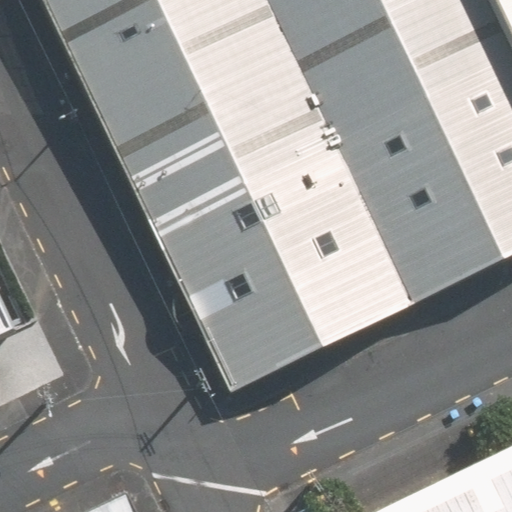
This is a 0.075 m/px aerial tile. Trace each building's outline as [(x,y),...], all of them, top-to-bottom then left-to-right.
[(422,300),(274,0),(50,0),(241,388),(422,300)] [(274,0),(422,300),(511,256),(511,36),(494,0),(274,0)] [(511,0),(494,0),(511,36),(511,0)] [(0,349),(20,340),(0,299),(0,349)] [(511,511),(511,448),(385,511),(511,511)]
